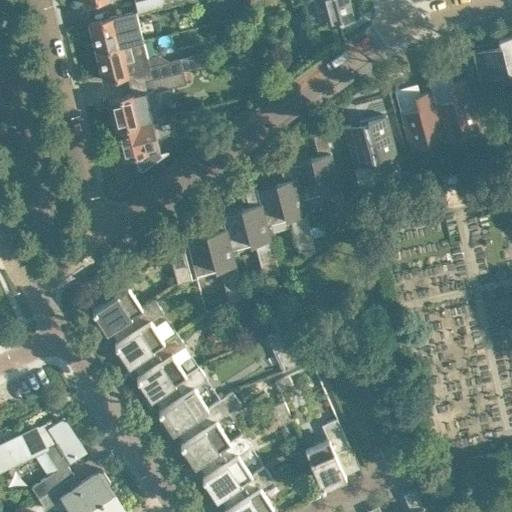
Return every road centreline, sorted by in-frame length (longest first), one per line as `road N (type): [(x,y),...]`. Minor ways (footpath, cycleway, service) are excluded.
road 1 (residential): [(99,240),(397,25)]
road 2 (residential): [(39,0),(99,240)]
road 3 (residential): [(177,511),(61,336)]
